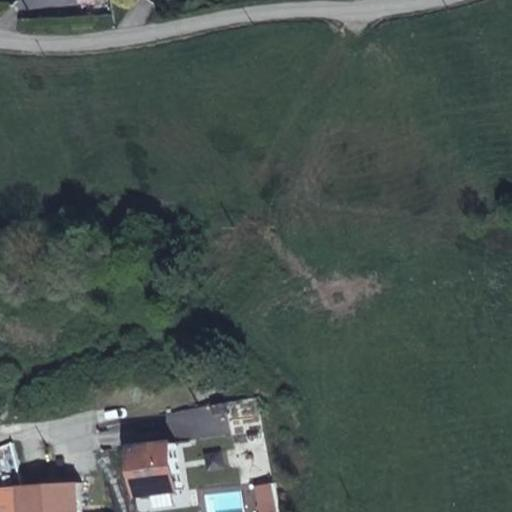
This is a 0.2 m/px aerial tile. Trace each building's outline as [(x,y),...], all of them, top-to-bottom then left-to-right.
[(110,0),(81,0),(87,16),(113,7),(110,0)] [(184,491),(177,444),(138,448),(140,469),(144,496),(184,491)] [(140,469),(138,448),(102,452),(104,477),(140,469)] [(102,452),(75,455),(79,485),(21,488),(21,511),(82,511),(81,482),(104,477),(102,452)] [(280,511),(275,481),(255,485),(260,511),(280,511)] [(0,511),(21,511),(21,488),(0,489),(0,511)]
